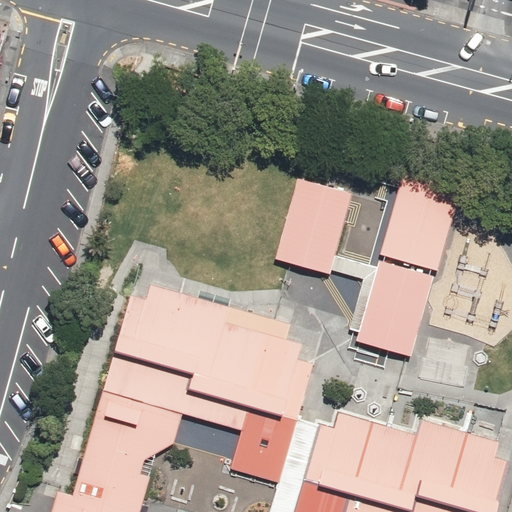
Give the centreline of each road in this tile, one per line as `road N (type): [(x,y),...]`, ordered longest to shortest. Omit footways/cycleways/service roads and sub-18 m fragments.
road 1 (secondary): [(179,0),(511,92)]
road 2 (residential): [(80,0),(0,305)]
